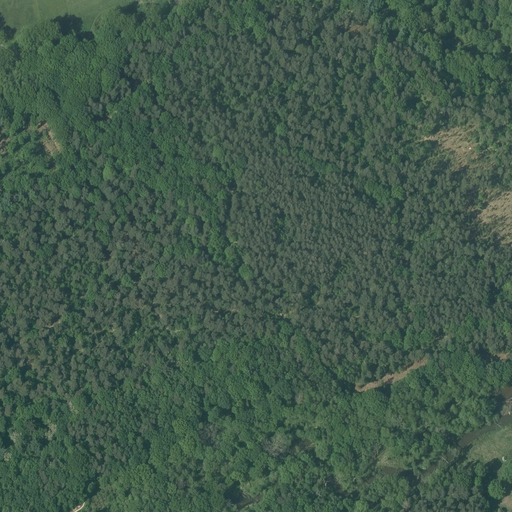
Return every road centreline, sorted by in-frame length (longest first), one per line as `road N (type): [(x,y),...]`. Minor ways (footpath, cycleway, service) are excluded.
road 1 (track): [(299,342),(180,362),(0,456)]
road 2 (track): [(321,367),(219,423),(152,475),(114,489),(71,487)]
road 3 (track): [(0,356),(220,241)]
road 4 (track): [(511,335),(307,354)]
road 5 (track): [(71,487),(58,425),(21,357),(0,340)]
road 6 (track): [(95,134),(220,241)]
road 7 (track): [(220,241),(299,342)]
road 8 (track): [(426,343),(393,220)]
road 9 (track): [(511,333),(404,272)]
